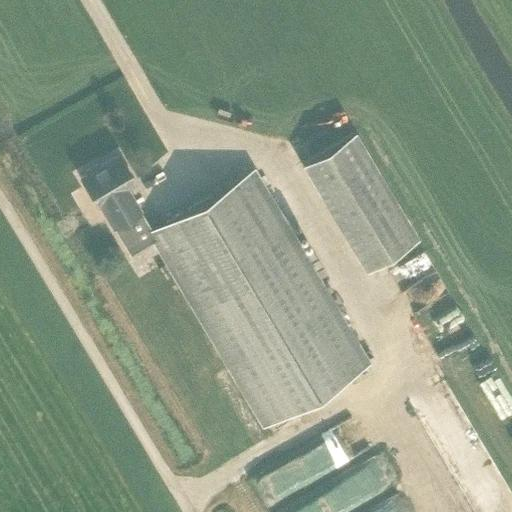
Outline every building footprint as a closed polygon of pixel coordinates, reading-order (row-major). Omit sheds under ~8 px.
[(416,237),(354,132),(303,163),(365,268),(416,237)] [(264,422),(365,362),(251,170),(151,229),(126,187),(134,182),(118,154),(98,166),(97,164),(86,170),(87,173),(80,177),(97,204),(99,203),(129,255),(156,239),(264,422)] [(404,277),(437,262),(430,246),(396,262),(404,277)] [(450,281),(437,263),(419,276),(432,294),(450,281)] [(473,345),(435,363),(447,389),(485,371),(473,345)] [(469,511),(507,511),(422,367),(397,382),(405,394),(394,401),(430,462),(437,458),(469,511)] [(358,417),(255,470),(269,497),(372,444),(358,417)] [(418,511),(408,492),(369,511),(418,511)]
